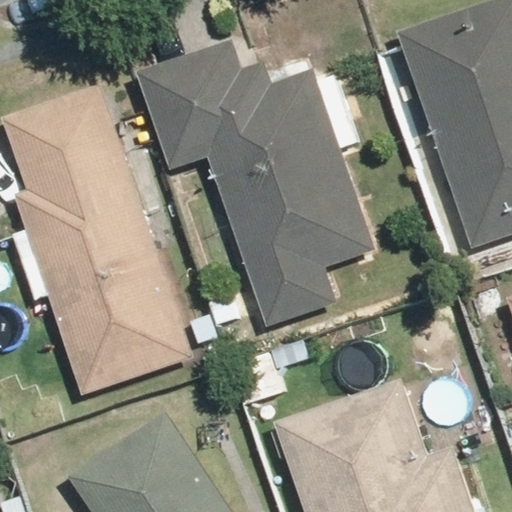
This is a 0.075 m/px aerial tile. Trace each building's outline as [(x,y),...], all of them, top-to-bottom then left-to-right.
[(511,0),(510,0),(400,41),(476,249),(511,235),(511,0)] [(175,174),(216,160),(272,330),(343,307),(330,266),(377,251),(346,158),(362,153),(334,67),(278,85),(269,60),(247,68),(239,44),(143,76),(175,174)] [(17,197),(29,232),(15,237),(38,301),(53,296),(89,397),(202,356),(104,86),(7,121),(32,191),(17,197)] [(275,350),(234,367),(250,407),(291,390),(275,350)] [(477,511),(460,456),(455,442),(429,450),(408,385),(280,425),(307,511),(477,511)] [(233,511),(172,417),(75,479),(96,511),(233,511)]
